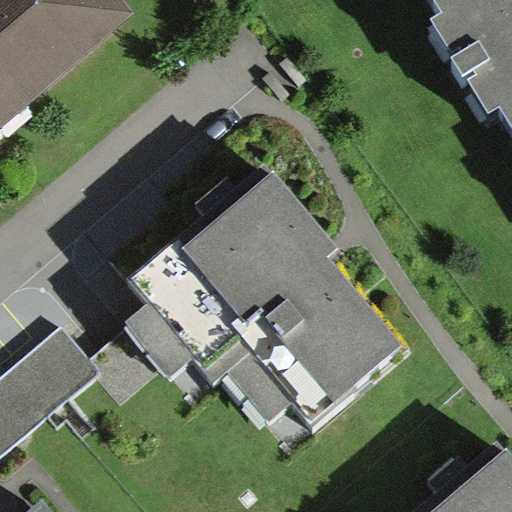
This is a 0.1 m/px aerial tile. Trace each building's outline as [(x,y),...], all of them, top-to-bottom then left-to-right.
[(0,0),(0,137),(136,21),(117,0),(0,0)] [(511,0),(412,0),(511,159),(511,0)] [(120,282),(141,308),(120,325),(168,382),(194,361),(215,386),(229,375),(269,422),(291,404),(319,436),(418,352),(350,271),(360,262),(268,153),(241,176),(236,169),(190,208),(198,217),(120,282)] [(69,323),(0,378),(0,454),(3,458),(109,373),(69,323)] [(454,457),(423,483),(430,490),(404,511),(511,511),(511,453),(498,437),(463,467),(454,457)]
